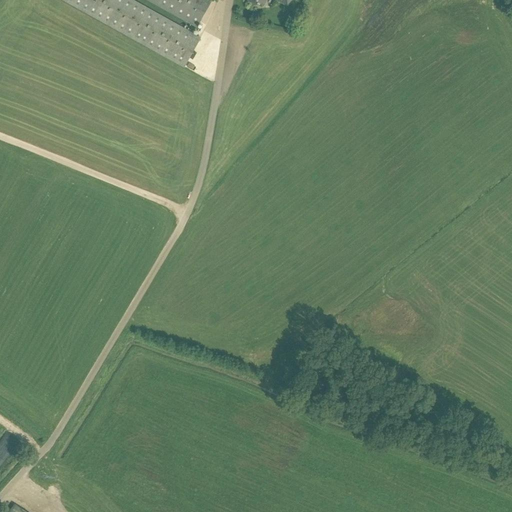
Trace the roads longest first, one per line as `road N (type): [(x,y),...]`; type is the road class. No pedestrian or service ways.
road 1 (unclassified): [(0,499),(63,423),(186,219),(218,98)]
road 2 (track): [(187,213),(0,136)]
